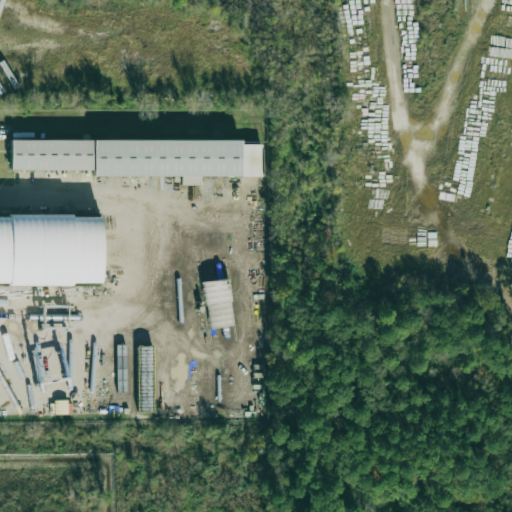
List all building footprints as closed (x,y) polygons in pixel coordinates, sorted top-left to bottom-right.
[(10,170),(93,170),(93,176),(181,176),(181,185),(200,185),(200,176),(262,176),(262,144),(241,144),(241,141),(10,140),(10,170)] [(0,285),(99,286),(99,216),(0,215),(0,285)] [(203,292),(228,287),(223,259),(213,261),(213,264),(206,265),(205,262),(197,264),(203,292)] [(232,313),(231,290),(203,291),(204,314),(232,313)] [(151,412),(153,346),(137,346),(136,412),(151,412)] [(118,388),(129,388),(129,352),(119,352),(118,388)]
